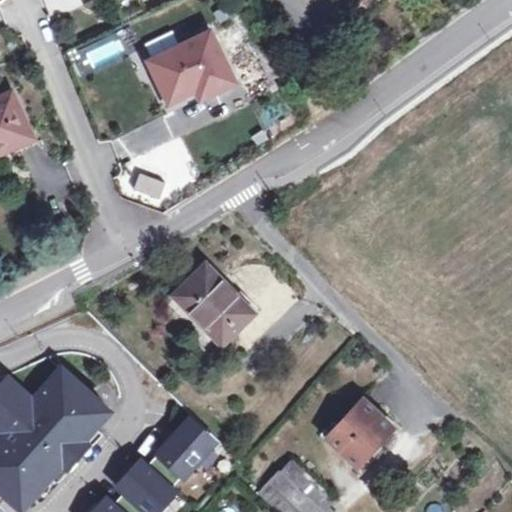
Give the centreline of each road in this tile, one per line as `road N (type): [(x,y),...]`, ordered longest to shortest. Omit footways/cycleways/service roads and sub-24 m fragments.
road 1 (unclassified): [(497,0),(313,135),(127,251)]
road 2 (residential): [(0,359),(71,337),(103,344),(129,372),(132,414),(57,511)]
road 3 (residential): [(25,0),(127,251)]
road 4 (track): [(468,511),(495,483),(495,462),(429,394)]
road 5 (unclassified): [(127,251),(0,313)]
